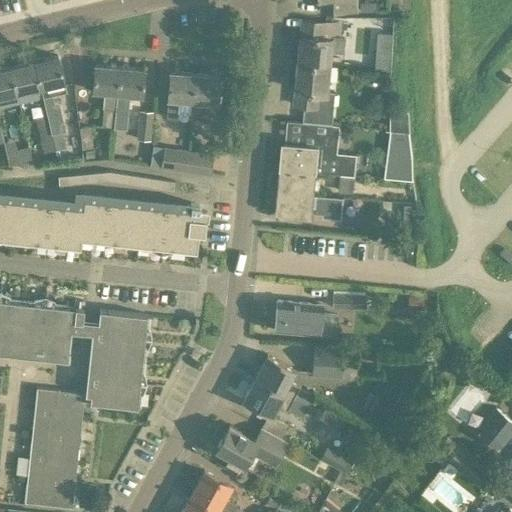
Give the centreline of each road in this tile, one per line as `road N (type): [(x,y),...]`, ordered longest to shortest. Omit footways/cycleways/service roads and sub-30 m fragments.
road 1 (residential): [(265,0),(238,287)]
road 2 (residential): [(138,511),(222,354),(238,287)]
road 3 (residential): [(238,287),(0,260)]
road 4 (residential): [(161,0),(0,35)]
